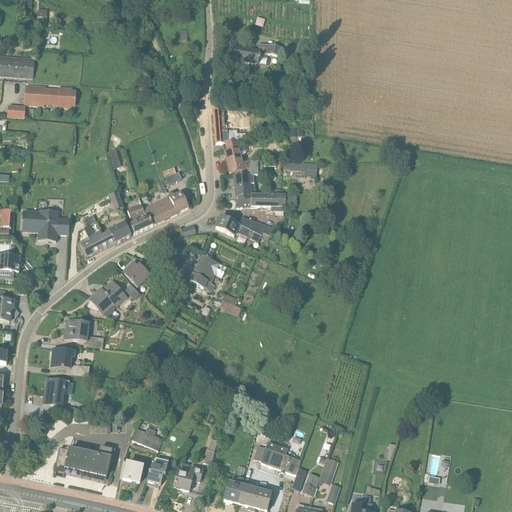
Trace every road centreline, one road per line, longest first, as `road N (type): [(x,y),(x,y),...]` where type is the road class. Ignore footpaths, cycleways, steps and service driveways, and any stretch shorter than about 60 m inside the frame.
road 1 (residential): [(12,492),(30,322),(114,252),(186,220),(207,201),(207,0)]
road 2 (track): [(210,193),(132,0)]
